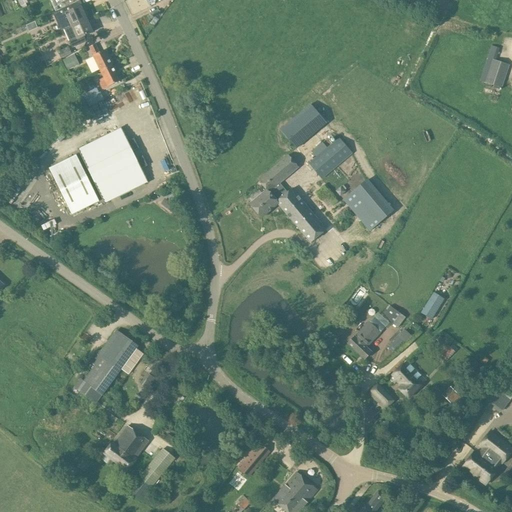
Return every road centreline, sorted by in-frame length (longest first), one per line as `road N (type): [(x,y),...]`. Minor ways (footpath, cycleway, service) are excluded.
road 1 (tertiary): [(210,354),(211,236),(116,0)]
road 2 (tertiary): [(210,354),(170,347),(0,226)]
road 3 (tertiary): [(351,475),(229,387),(210,354)]
road 4 (unclassified): [(474,511),(434,493),(351,475)]
